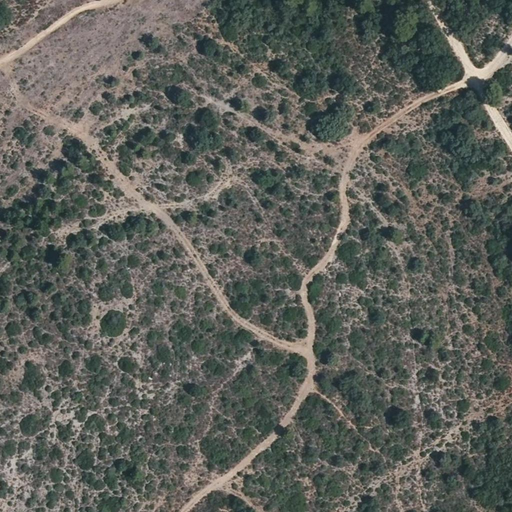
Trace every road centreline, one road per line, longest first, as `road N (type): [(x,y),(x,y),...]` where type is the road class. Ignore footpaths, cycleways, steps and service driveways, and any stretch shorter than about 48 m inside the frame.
road 1 (track): [(427,0),(511,152)]
road 2 (track): [(0,62),(71,13),(110,0)]
